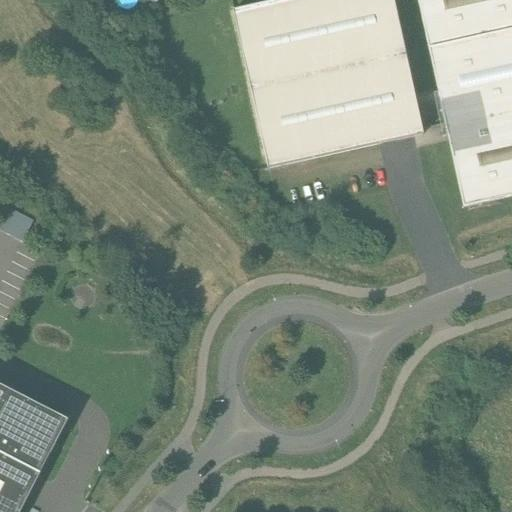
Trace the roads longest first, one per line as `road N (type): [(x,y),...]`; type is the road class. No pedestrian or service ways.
road 1 (unclassified): [(359,342),(310,309),(268,315),(251,327),(230,364),(234,406),(246,424)]
road 2 (unclassified): [(246,424),(280,445),(338,435),(353,422),(368,385),(359,342)]
road 3 (unclassified): [(359,342),(511,286)]
road 4 (unclassified): [(164,511),(246,424)]
